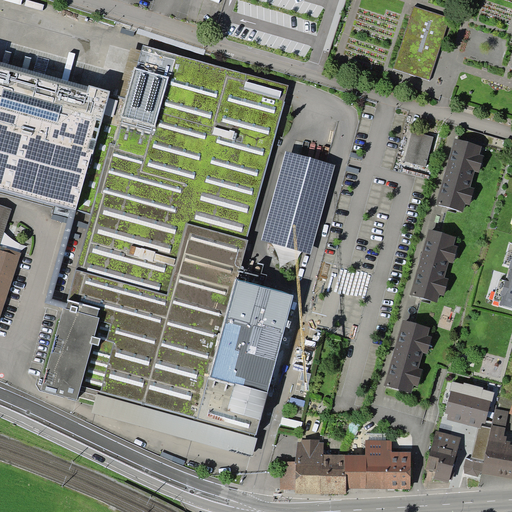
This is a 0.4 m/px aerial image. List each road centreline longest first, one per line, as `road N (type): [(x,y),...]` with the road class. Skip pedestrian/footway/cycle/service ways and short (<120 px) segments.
road 1 (residential): [(74,0),(316,77),(511,124)]
road 2 (secondary): [(0,400),(214,496),(323,511)]
road 3 (secondary): [(330,511),(511,500)]
